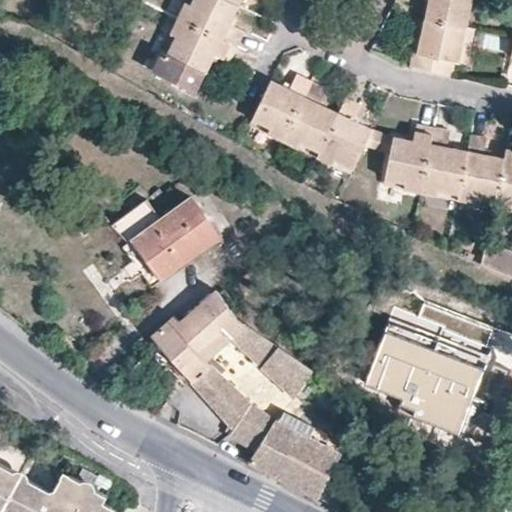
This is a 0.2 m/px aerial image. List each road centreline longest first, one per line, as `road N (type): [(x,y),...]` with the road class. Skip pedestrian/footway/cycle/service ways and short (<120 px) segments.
road 1 (track): [(0,32),(302,195),(511,290)]
road 2 (tertiary): [(186,457),(0,341)]
road 3 (residential): [(511,99),(398,77),(348,56)]
